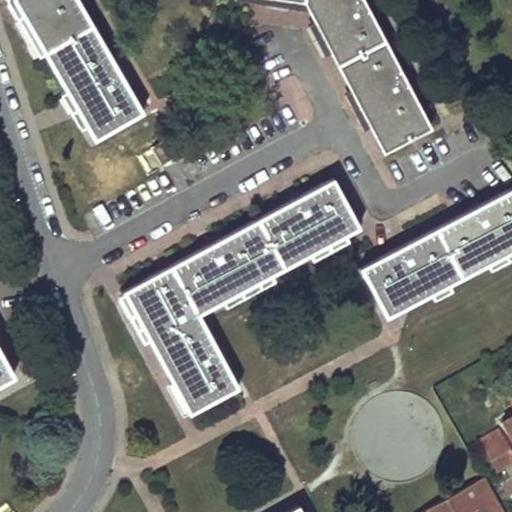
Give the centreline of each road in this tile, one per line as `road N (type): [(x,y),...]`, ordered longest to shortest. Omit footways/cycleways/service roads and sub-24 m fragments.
road 1 (residential): [(54,270),(334,119)]
road 2 (residential): [(54,270),(97,411),(86,481),(63,511)]
road 3 (residential): [(334,119),(380,201),(467,152)]
road 4 (residential): [(0,89),(54,270)]
